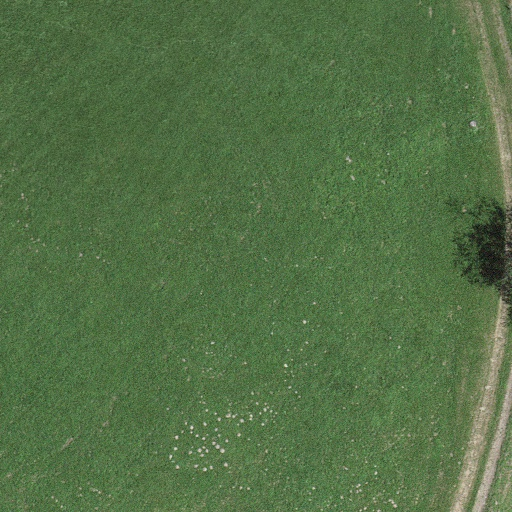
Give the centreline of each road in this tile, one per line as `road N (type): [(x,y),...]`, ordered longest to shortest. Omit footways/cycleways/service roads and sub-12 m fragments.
road 1 (track): [(465,511),(511,337)]
road 2 (track): [(511,124),(482,0)]
